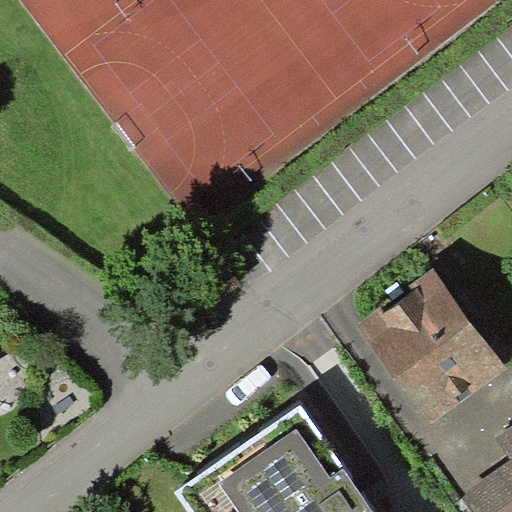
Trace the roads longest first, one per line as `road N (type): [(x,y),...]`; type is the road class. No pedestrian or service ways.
road 1 (residential): [(153,398),(511,122)]
road 2 (residential): [(0,252),(80,315),(153,398)]
road 3 (residential): [(0,508),(153,398)]
